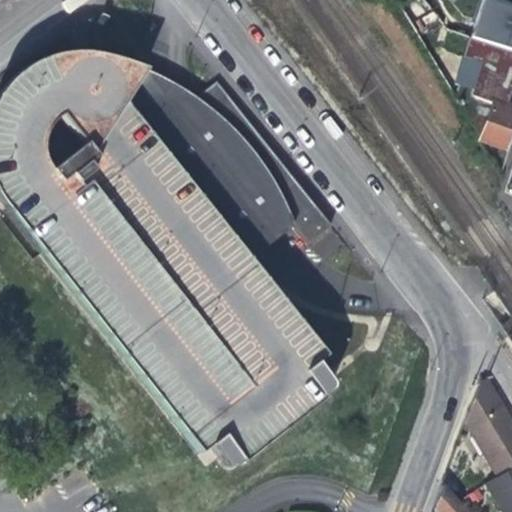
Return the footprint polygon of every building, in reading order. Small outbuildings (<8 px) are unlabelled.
[(482,0),(467,40),(511,54),(511,2),(507,0),(482,0)] [(456,89),(454,96),(485,146),(502,152),(511,122),(511,114),(508,113),(503,111),(511,82),(511,55),(467,40),(460,59),(478,66),(469,94),(456,89)] [(215,83),(196,98),(212,118),(163,156),(122,104),(142,71),(126,64),(108,57),(89,53),(70,53),(51,56),(34,63),(18,74),(4,87),(0,93),(0,203),(198,455),(208,447),(220,438),(238,461),(240,464),(322,400),(301,374),(323,357),(246,260),(265,245),(294,222),(310,242),(329,228),(319,215),(215,83)] [(172,86),(142,71),(122,104),(163,156),(212,118),(196,98),(172,86)] [(498,407),(480,377),(463,425),(496,479),(511,469),(511,429),(507,432),(501,422),(494,410),(498,407)] [(220,438),(208,447),(221,462),(224,464),(228,464),(234,463),(238,461),(220,438)] [(511,511),(511,469),(496,479),(485,486),(501,511),(511,511)] [(462,511),(440,488),(433,511),(462,511)]
